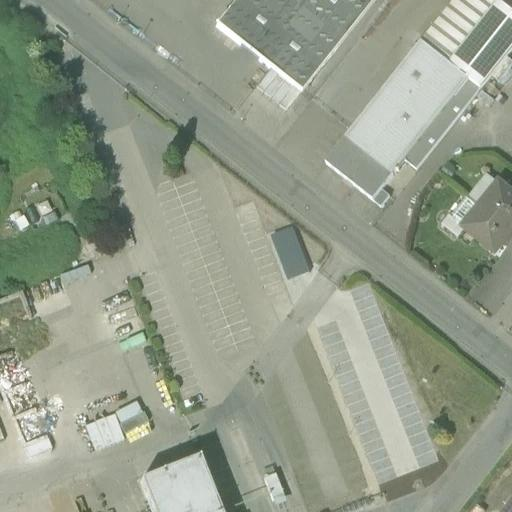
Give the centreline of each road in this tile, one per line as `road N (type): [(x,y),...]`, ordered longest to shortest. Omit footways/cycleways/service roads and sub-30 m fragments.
road 1 (residential): [(511,367),(51,0)]
road 2 (unknown): [(0,504),(231,420)]
road 3 (unknown): [(274,178),(432,0)]
